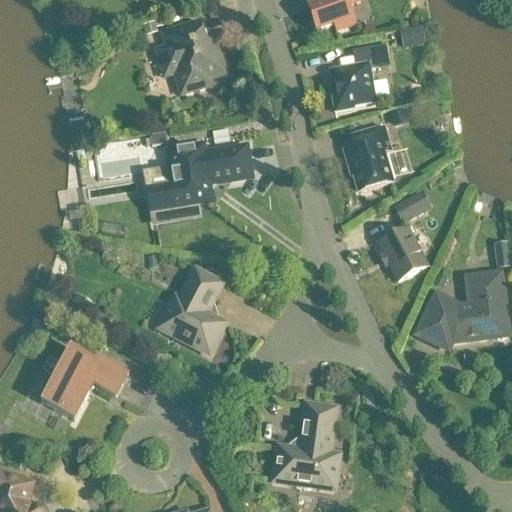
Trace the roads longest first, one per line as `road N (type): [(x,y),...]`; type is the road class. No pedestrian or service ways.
road 1 (residential): [(324,234),(263,0)]
road 2 (residential): [(495,511),(453,467),(384,365)]
road 3 (residential): [(153,456),(284,350)]
road 4 (residential): [(384,365),(324,234)]
road 5 (residential): [(284,350),(324,234)]
